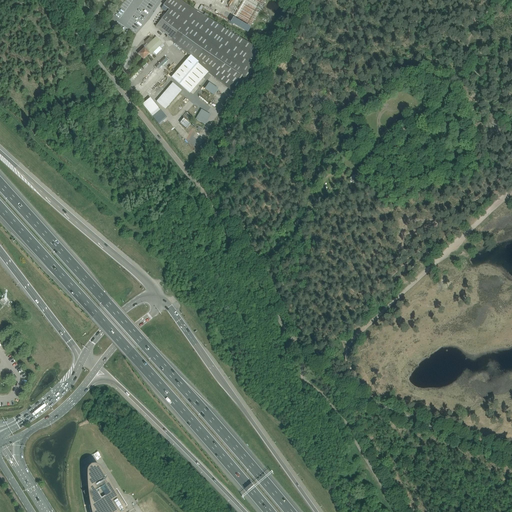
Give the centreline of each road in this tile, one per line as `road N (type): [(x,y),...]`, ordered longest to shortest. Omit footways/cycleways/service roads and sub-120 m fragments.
road 1 (unclassified): [(396,511),(337,414),(303,381),(303,360),(208,199),(51,0)]
road 2 (motorway): [(286,511),(0,185)]
road 3 (motorway): [(0,205),(271,511)]
road 4 (track): [(510,190),(343,344),(364,396)]
road 5 (motorway): [(316,511),(159,295)]
road 6 (motorway): [(159,295),(0,151)]
road 7 (motorway): [(97,367),(244,511)]
road 8 (track): [(211,153),(305,0)]
road 9 (track): [(511,456),(364,396)]
road 10 (motorway): [(0,251),(81,357)]
